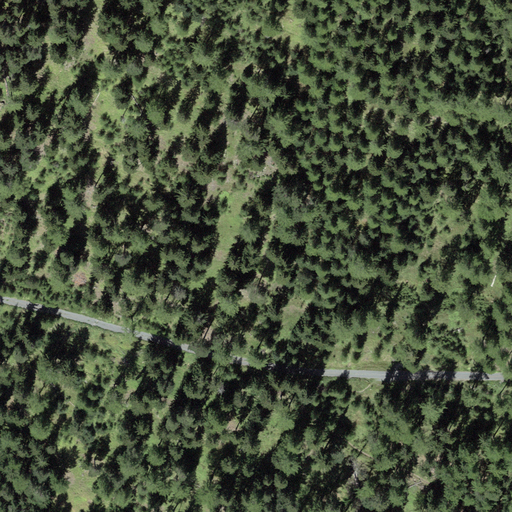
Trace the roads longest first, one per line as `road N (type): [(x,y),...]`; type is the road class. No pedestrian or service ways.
road 1 (track): [(382,376),(229,358),(0,299)]
road 2 (track): [(511,375),(382,376)]
